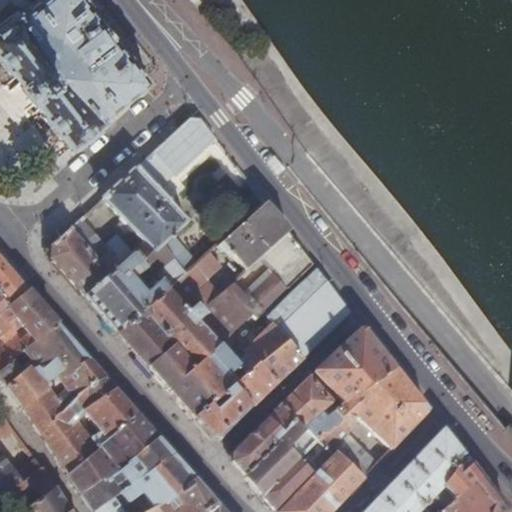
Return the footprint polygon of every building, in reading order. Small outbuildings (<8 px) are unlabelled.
[(105,118),(152,82),(130,53),(127,53),(90,7),(90,3),(87,0),(32,0),(25,6),(0,22),(0,60),(26,94),(70,150),(108,123),(105,118)] [(146,160),(165,182),(172,176),(175,179),(216,143),(200,121),(189,121),(147,159),(146,160)] [(186,223),(156,190),(165,182),(146,160),(104,199),(144,242),(136,250),(156,272),(173,257),(186,272),(191,268),(221,243),(216,237),(203,248),(200,244),(187,254),(171,237),(186,223)] [(270,212),(265,206),(221,243),(233,257),(244,270),(287,234),(270,212)] [(97,257),(109,245),(85,217),(72,229),(97,257)] [(87,295),(111,273),(97,257),(72,229),(54,246),(52,253),(87,295)] [(301,251),(287,234),(244,270),(227,285),(215,295),(208,301),(215,308),(209,314),(215,321),(218,325),(227,335),(251,314),(242,302),(301,251)] [(133,253),(118,237),(109,245),(97,257),(111,273),(133,253)] [(203,281),(233,257),(221,243),(191,268),(203,281)] [(164,291),(170,287),(156,272),(136,250),(133,253),(111,273),(87,295),(105,316),(118,330),(164,291)] [(170,287),(186,272),(173,257),(156,272),(170,287)] [(0,307),(3,311),(27,289),(14,275),(0,258),(0,307)] [(215,295),(203,281),(191,268),(186,272),(170,287),(164,291),(185,313),(194,304),(199,309),(202,306),(208,301),(215,295)] [(319,275),(313,268),(257,318),(261,323),(224,358),(239,377),(282,339),(277,333),(328,287),(319,275)] [(277,333),(282,339),(301,360),(349,314),(338,299),(328,287),(277,333)] [(27,289),(3,311),(0,313),(0,368),(27,345),(55,321),(42,306),(27,289)] [(189,319),(199,309),(194,304),(185,313),(164,291),(118,330),(139,355),(155,373),(181,353),(169,338),(190,320),(189,319)] [(215,308),(208,301),(202,306),(209,314),(215,308)] [(215,321),(209,314),(202,320),(209,326),(215,321)] [(216,349),(190,320),(169,338),(181,353),(155,373),(172,392),(185,407),(193,418),(231,383),(239,377),(224,358),(216,349)] [(62,329),(55,321),(27,345),(41,363),(52,354),(71,339),(62,329)] [(313,376),(343,408),(392,371),(380,355),(365,335),(359,333),(327,363),(313,376)] [(71,339),(52,354),(61,366),(54,373),(60,381),(88,358),(79,348),(71,339)] [(239,377),(231,383),(252,405),(277,382),(301,360),(282,339),(239,377)] [(0,368),(0,377),(8,389),(41,363),(27,345),(0,368)] [(62,389),(72,402),(103,376),(96,367),(88,358),(60,381),(54,373),(61,366),(52,354),(41,363),(8,389),(24,411),(47,394),(50,398),(62,389)] [(325,425),(312,438),(320,445),(325,441),(329,441),(340,452),(348,445),(373,471),(427,414),(412,396),(392,371),(343,408),(336,415),(325,425)] [(108,381),(103,376),(72,402),(61,411),(38,431),(69,475),(97,450),(78,423),(87,415),(116,390),(108,381)] [(239,470),(244,477),(269,454),(312,411),(318,418),(329,407),(308,382),(233,452),(233,464),(239,470)] [(252,405),(231,383),(193,418),(203,429),(210,437),(219,436),(232,424),(252,405)] [(72,402),(62,389),(50,398),(61,411),(72,402)] [(87,415),(108,440),(137,414),(126,401),(116,390),(87,415)] [(61,411),(50,398),(47,394),(24,411),(31,421),(38,431),(61,411)] [(312,438),(325,425),(318,418),(312,411),(269,454),(244,477),(250,483),(257,492),(312,438)] [(146,424),(137,414),(108,440),(97,450),(69,475),(83,497),(158,437),(146,424)] [(97,450),(108,440),(87,415),(78,423),(97,450)] [(0,504),(17,492),(43,471),(37,463),(18,477),(0,451),(0,444),(15,433),(6,420),(0,425),(0,504)] [(454,449),(443,435),(368,511),(424,511),(421,509),(440,488),(456,471),(460,477),(470,470),(465,463),(454,449)] [(123,493),(137,482),(155,508),(161,503),(164,501),(170,496),(194,478),(181,463),(165,445),(158,437),(83,497),(92,511),(124,511),(121,508),(129,503),(123,493)] [(275,511),(274,511),(281,511),(333,458),(320,445),(312,438),(257,492),(269,506),(275,511)] [(320,445),(333,458),(362,483),(368,477),(373,471),(348,445),(340,452),(329,441),(325,441),(320,445)] [(362,483),(333,458),(281,511),(334,511),(336,511),(362,483)] [(440,488),(451,501),(467,484),(489,511),(488,511),(502,511),(484,489),(470,470),(460,477),(456,471),(440,488)] [(50,482),(43,471),(17,492),(29,510),(56,490),(50,482)] [(194,478),(170,496),(176,504),(170,509),(164,501),(161,503),(155,508),(157,511),(205,511),(217,504),(203,489),(194,478)] [(124,511),(149,511),(155,508),(137,482),(123,493),(129,503),(121,508),(124,511)] [(441,511),(488,511),(489,511),(467,484),(451,501),(441,511)] [(424,511),(441,511),(451,501),(440,488),(421,509),(424,511)] [(26,511),(70,511),(56,490),(29,510),(27,511),(26,511)]
